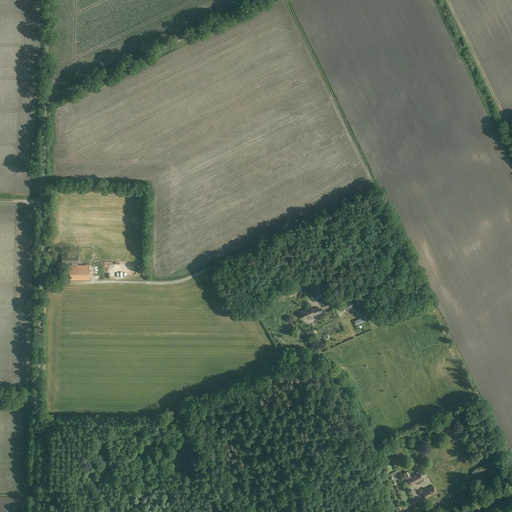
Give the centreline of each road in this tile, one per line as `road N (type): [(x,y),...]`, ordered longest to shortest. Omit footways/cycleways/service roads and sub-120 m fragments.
road 1 (unclassified): [(34,511),(45,94)]
road 2 (unclassified): [(45,94),(75,88),(258,0)]
road 3 (track): [(445,0),(511,133)]
